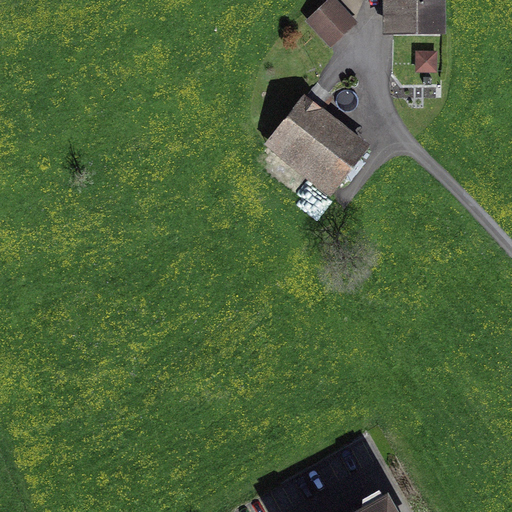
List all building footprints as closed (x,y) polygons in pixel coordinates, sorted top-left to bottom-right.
[(358,22),(336,0),(326,0),(305,21),(331,48),(358,22)] [(445,0),(383,0),(383,31),(446,31),(445,0)] [(437,50),(416,50),(416,73),(437,73),(437,50)] [(370,144),(304,93),(264,144),(330,195),(370,144)] [(394,511),(388,501),(368,511),(394,511)]
